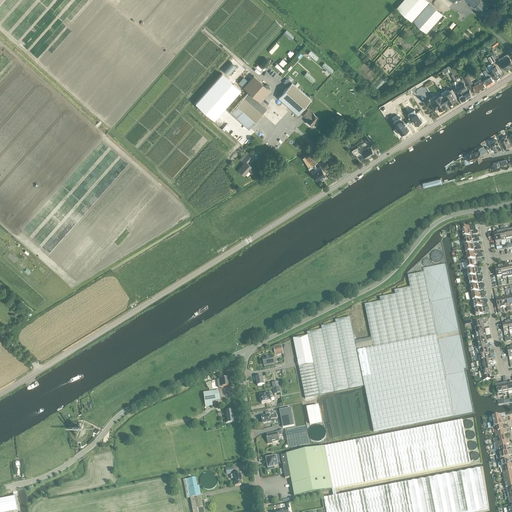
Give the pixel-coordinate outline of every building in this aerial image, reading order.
[(444,15),(430,2),(427,0),(405,0),(398,8),(413,21),(427,34),(444,15)] [(483,15),(490,7),(481,0),(450,0),(454,3),(455,0),(465,0),(471,5),(471,6),(474,8),(475,8),(483,15)] [(283,32),(291,39),(294,37),(286,29),(283,32)] [(272,53),(279,44),(276,42),(269,51),(272,53)] [(307,52),(316,60),(318,58),(310,50),(307,52)] [(507,54),(499,60),(505,70),(511,65),(511,61),(511,62),(507,54)] [(331,73),(334,70),(325,62),(322,65),(331,73)] [(275,66),(283,72),(285,69),(277,63),(275,66)] [(484,80),(487,86),(488,87),(495,83),(486,69),(487,69),(485,66),(482,67),(484,71),(488,78),(484,80)] [(495,79),(501,75),(496,67),(489,71),(495,79)] [(214,120),(241,90),(222,73),(195,103),(214,120)] [(468,75),(464,77),(469,85),(472,83),(468,75)] [(260,102),(270,91),(254,76),(244,87),(260,102)] [(463,78),(456,81),(459,87),(465,85),(463,78)] [(474,83),(475,84),(475,85),(472,87),(473,89),(476,94),(486,88),(482,81),(480,79),(474,83)] [(298,115),(311,100),(292,83),(278,98),(298,115)] [(465,85),(461,88),(464,94),(464,93),(468,99),(473,96),(470,90),(469,91),(465,85)] [(457,97),(453,89),(452,88),(450,90),(449,89),(446,91),(446,90),(442,92),(448,103),(449,102),(451,104),(457,101),(455,98),(457,97)] [(461,88),(456,90),(460,96),(459,96),(463,102),(468,99),(464,93),(464,94),(461,88)] [(249,129),(267,109),(266,108),(248,92),(230,112),(249,129)] [(448,103),(442,92),(441,93),(442,95),(442,96),(441,96),(440,96),(437,98),(435,95),(429,99),(436,110),(439,108),(441,111),(447,107),(446,104),(447,104),(448,103)] [(399,135),(421,122),(412,110),(391,123),(399,135)] [(312,126),(319,118),(313,113),(312,114),(308,111),(304,115),(308,119),(306,121),(312,126)] [(501,141),(504,147),(504,148),(510,145),(511,146),(511,145),(511,141),(510,137),(507,139),(506,136),(500,139),(501,141)] [(501,148),(504,147),(501,141),(498,142),(497,140),(491,143),(495,152),(501,149),(501,148)] [(482,154),(487,150),(483,146),(481,147),(478,149),(479,151),(467,154),(469,161),(475,159),(476,162),(482,160),(481,158),(482,157),(481,154),(482,154)] [(371,148),(368,150),(364,153),(367,158),(375,153),(371,148)] [(320,160),(314,153),(313,152),(308,157),(307,156),(304,158),(318,180),(326,176),(320,167),(318,168),(315,164),(320,160)] [(252,174),(254,171),(251,168),(252,167),(247,163),(252,158),(249,156),(243,162),(244,164),(238,170),(245,176),(249,171),(252,174)] [(506,159),(493,163),(494,168),(508,164),(506,159)] [(488,169),(487,165),(464,171),(466,175),(470,174),(470,175),(477,173),(477,172),(488,169)] [(441,179),(423,183),(424,187),(442,183),(441,179)] [(463,231),(462,231),(463,239),(471,237),(470,232),(475,231),(476,229),(475,225),(462,228),(463,231)] [(471,237),(463,239),(465,247),(473,245),(472,240),(477,239),(477,237),(477,236),(471,237)] [(473,245),(465,247),(466,255),(474,253),(473,247),(478,246),(479,245),(479,244),(473,245)] [(467,260),(465,260),(465,263),(468,262),(476,261),(475,255),(480,254),(480,253),(480,252),(474,253),(466,255),(467,260)] [(465,263),(462,263),(463,269),(466,269),(474,267),(474,265),(478,264),(477,260),(476,261),(468,262),(465,263)] [(474,267),(466,269),(468,277),(476,275),(481,274),(481,273),(479,272),(476,273),(474,267)] [(365,387),(365,390),(444,374),(436,335),(424,273),(408,276),(410,288),(394,291),(395,295),(379,298),(380,302),(365,305),(371,338),(355,341),(350,317),(335,320),(335,323),(321,326),(321,330),(307,333),(308,336),(293,339),(299,367),(305,399),(365,387)] [(468,277),(469,284),(478,283),(476,275),(468,277)] [(478,283),(469,284),(471,292),(479,291),(484,290),(484,288),(483,288),(479,288),(478,283)] [(471,292),(468,293),(470,301),(473,300),(481,299),(486,298),(485,296),(484,296),(480,296),(479,291),(471,292)] [(481,299),(473,300),(474,308),(482,306),(482,307),(487,306),(487,304),(486,303),(482,304),(481,299)] [(482,306),(474,308),(476,316),(489,313),(488,312),(487,311),(483,312),(482,307),(482,306)] [(474,324),(475,329),(484,327),(485,327),(489,326),(488,323),(483,324),(483,322),(481,322),(480,320),(471,321),(472,324),(474,324)] [(264,366),(274,364),(273,356),(262,358),(264,366)] [(489,376),(491,376),(490,370),(481,372),(478,372),(480,378),(482,378),(483,377),(483,381),(490,379),(489,376)] [(444,374),(365,390),(374,432),(452,416),(444,374)] [(263,381),(267,380),(266,376),(262,377),(262,376),(256,378),(258,386),(264,385),(263,381)] [(222,387),(228,386),(227,378),(221,379),(217,380),(218,384),(222,383),(222,387)] [(279,387),(273,388),(275,397),(281,395),(279,387)] [(218,391),(203,393),(205,407),(212,406),(211,402),(219,401),(218,391)] [(262,404),(268,403),(272,402),(270,394),(260,396),(261,400),(260,401),(261,403),(262,404)] [(322,422),(319,405),(307,408),(310,424),(322,422)] [(294,426),(291,408),(279,410),(283,428),(294,426)] [(233,410),(224,412),(225,423),(234,422),(233,410)] [(277,418),(277,414),(271,415),(270,412),(266,413),(266,416),(261,417),(262,420),(261,420),(262,423),(262,422),(263,423),(271,422),(271,419),(277,418)] [(489,423),(490,429),(494,428),(502,426),(502,424),(507,423),(506,420),(493,422),(489,423)] [(336,489),(471,464),(462,421),(324,447),(332,490),(336,489)] [(81,426),(79,426),(77,426),(75,428),(74,430),(74,432),(75,434),(77,436),(79,436),(81,436),(83,436),(84,434),(85,432),(85,430),(84,428),(83,426),(81,426)] [(309,444),(305,426),(285,430),(288,448),(309,444)] [(504,434),(509,433),(509,430),(495,433),(496,438),(505,437),(504,434)] [(267,439),(268,444),(272,443),(272,442),(279,441),(278,436),(282,435),(281,431),(277,432),(277,433),(267,435),(268,439),(267,439)] [(511,441),(494,444),(495,450),(507,447),(506,444),(511,443),(511,441)] [(294,497),(332,490),(324,447),(286,454),(287,455),(281,456),(281,458),(282,464),(285,479),(291,478),(294,497)] [(508,455),(511,453),(511,451),(496,455),(497,460),(509,458),(508,455)] [(278,462),(280,462),(280,464),(282,464),(281,458),(277,459),(277,456),(271,457),(271,458),(267,459),(269,470),(275,468),(274,466),(278,465),(278,462)] [(324,498),(326,511),(472,511),(488,509),(480,468),(417,480),(337,496),(335,496),(333,497),(324,498)] [(231,479),(235,478),(236,482),(234,482),(235,486),(241,485),(240,482),(241,482),(241,481),(242,481),(240,473),(234,474),(234,475),(231,476),(231,479)] [(205,482),(204,488),(215,489),(217,475),(213,474),(212,480),(208,479),(208,483),(205,482)] [(197,486),(195,478),(186,479),(183,480),(186,499),(190,498),(192,511),(203,511),(201,496),(200,496),(199,486),(197,486)] [(0,498),(0,511),(17,510),(14,496),(0,498)]
